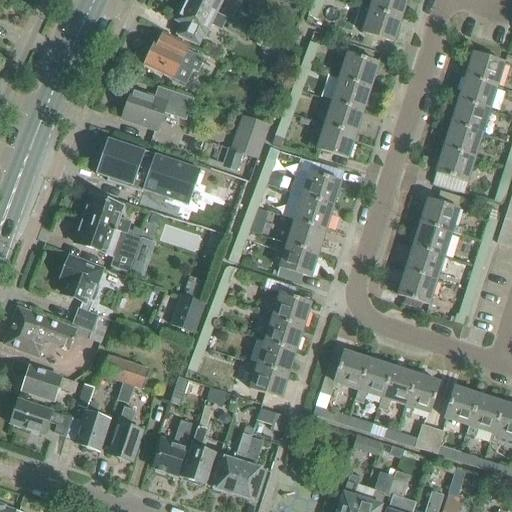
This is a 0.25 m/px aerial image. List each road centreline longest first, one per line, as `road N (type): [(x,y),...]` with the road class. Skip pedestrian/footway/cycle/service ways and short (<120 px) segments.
road 1 (residential): [(499,369),(370,325),(357,309),(355,288),(446,0)]
road 2 (primary): [(0,254),(70,57)]
road 3 (primary): [(70,57),(45,90),(0,202)]
road 4 (residential): [(17,473),(135,511)]
